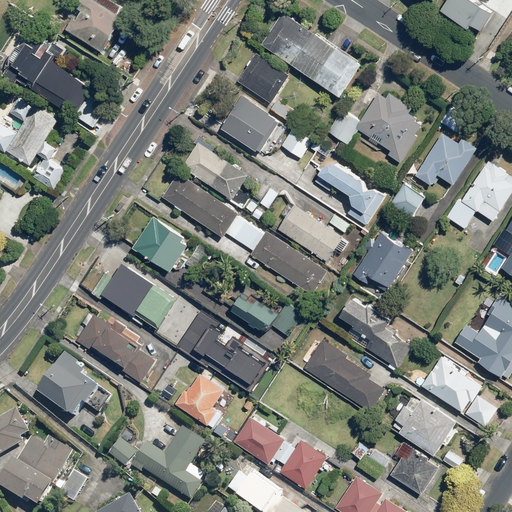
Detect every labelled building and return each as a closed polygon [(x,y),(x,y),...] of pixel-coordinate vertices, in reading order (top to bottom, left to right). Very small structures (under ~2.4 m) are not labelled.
[(109,0),(86,0),(68,28),(104,52),(130,13),(109,0)] [(467,0),(482,10),(488,0),(467,0)] [(511,8),(511,0),(499,0),(498,3),(511,11),(511,8)] [(365,62),(284,10),(264,42),(345,93),(365,62)] [(78,116),(94,90),(58,61),(65,50),(48,41),(35,39),(22,46),(6,71),(38,92),(39,91),(78,116)] [(293,72),(258,50),(241,78),(275,100),(293,72)] [(417,104),(393,90),(389,95),(381,90),(363,119),(359,126),(361,128),(393,148),(390,152),(404,161),(421,133),(419,132),(427,119),(414,110),(417,104)] [(260,148),(281,115),(244,91),(222,125),(260,148)] [(18,155),(33,165),(40,153),(53,160),(60,147),(48,141),(61,120),(36,106),(35,107),(23,98),(13,112),(26,121),(18,135),(0,123),(0,146),(16,157),(18,155)] [(296,108),(279,98),(273,107),(290,118),(296,108)] [(451,105),(441,121),(458,131),(468,115),(451,105)] [(346,108),(332,130),(351,143),(361,128),(359,126),(363,119),(346,108)] [(315,138),(295,126),(284,144),(304,156),(315,138)] [(462,141),(446,130),(419,172),(434,182),(441,172),(457,183),(481,146),(465,136),(462,141)] [(200,139),(184,164),(229,193),(236,197),(241,188),(251,173),(200,139)] [(387,194),(329,157),(315,179),(332,190),(336,184),(353,194),(355,205),(350,213),(368,224),(387,194)] [(511,194),(511,170),(492,157),(466,198),(496,218),(511,194)] [(242,211),(180,171),(165,195),(227,234),(229,231),(240,214),(242,211)] [(427,195),(406,182),(393,202),(415,216),(427,195)] [(281,192),(272,186),(262,201),(271,207),(281,192)] [(245,207),(253,195),(241,188),(236,197),(229,193),(227,196),(245,207)] [(258,204),(253,200),(248,206),(254,210),(258,204)] [(347,234),(296,203),(281,227),(331,259),(347,234)] [(353,222),(337,212),(331,221),(347,231),(353,222)] [(187,235),(156,214),(135,245),(173,269),(190,243),(185,239),(187,235)] [(255,249),(266,232),(240,214),(229,231),(255,249)] [(331,269),(269,228),(266,232),(255,249),(253,252),(315,293),(331,269)] [(356,271),(386,290),(412,250),(382,231),(356,271)] [(499,265),(487,256),(481,266),(493,274),(499,265)] [(180,296),(125,261),(115,276),(106,270),(93,292),(102,297),(103,297),(105,293),(138,313),(139,312),(161,326),(180,296)] [(498,297),(480,285),(469,303),(487,315),(498,297)] [(245,291),(233,308),(268,331),(279,314),(245,291)] [(413,342),(387,327),(391,320),(354,300),(342,321),(374,338),(368,349),(399,367),(413,342)] [(275,325),(289,335),(303,314),(289,305),(275,325)] [(93,311),(75,337),(144,382),(158,360),(142,350),(145,345),(125,332),(128,327),(116,319),(113,325),(93,311)] [(202,311),(180,344),(201,358),(205,351),(256,384),(271,361),(235,338),(230,345),(221,339),(226,331),(220,327),(222,324),(202,311)] [(511,332),(503,327),(499,333),(496,331),(487,344),(485,343),(476,356),(505,375),(506,374),(511,377),(511,375),(511,332)] [(272,336),(266,347),(286,358),(292,347),(272,336)] [(326,338),(307,366),(373,409),(387,387),(371,376),(373,372),(348,356),(350,354),(326,338)] [(81,360),(67,350),(40,389),(77,415),(87,401),(90,404),(103,385),(86,372),(88,368),(80,363),(81,360)] [(445,353),(426,383),(466,410),(474,398),(477,400),(486,384),(455,364),(456,361),(445,353)] [(228,388),(202,371),(190,389),(187,387),(177,402),(211,424),(221,409),(216,406),(228,388)] [(460,419),(425,397),(423,400),(415,395),(409,405),(407,403),(399,418),(408,423),(403,430),(440,451),(458,422),(460,419)] [(481,396),(469,414),(489,427),(501,409),(481,396)] [(32,430),(18,407),(0,416),(0,455),(26,440),(23,436),(32,430)] [(280,432),(252,414),(236,440),(271,463),(276,455),(287,439),(288,437),(280,432)] [(104,441),(115,425),(108,420),(97,436),(104,441)] [(168,451),(149,440),(134,465),(143,471),(145,468),(193,498),(209,473),(193,463),(208,440),(184,425),(168,451)] [(47,443),(33,435),(20,458),(17,456),(0,483),(27,500),(29,496),(43,504),(76,449),(51,435),(47,443)] [(140,451),(122,435),(109,450),(128,466),(140,451)] [(329,455),(303,438),(297,446),(287,462),(282,469),(309,486),(329,455)] [(297,446),(287,439),(276,455),(287,462),(297,446)] [(425,493),(442,465),(430,457),(432,454),(418,445),(409,458),(405,455),(393,473),(425,493)] [(466,457),(451,448),(445,458),(460,468),(466,457)] [(89,477),(75,469),(62,491),(76,500),(89,477)] [(259,511),(308,511),(281,491),(256,473),(252,477),(241,470),(230,487),(258,506),(256,510),(259,511)] [(371,511),(385,491),(359,474),(338,506),(347,511),(371,511)] [(143,511),(132,493),(98,511),(143,511)] [(412,511),(388,496),(377,511),(412,511)] [(233,511),(219,500),(210,511),(233,511)]
